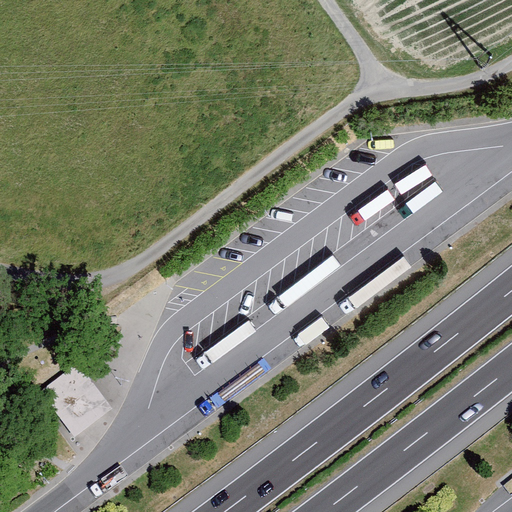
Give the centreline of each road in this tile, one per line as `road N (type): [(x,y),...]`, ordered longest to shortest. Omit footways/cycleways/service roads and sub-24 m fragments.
road 1 (track): [(0,272),(76,282),(118,274),(384,84),(463,83),(511,61)]
road 2 (motorway): [(511,289),(223,511)]
road 3 (motorway): [(325,511),(511,368)]
